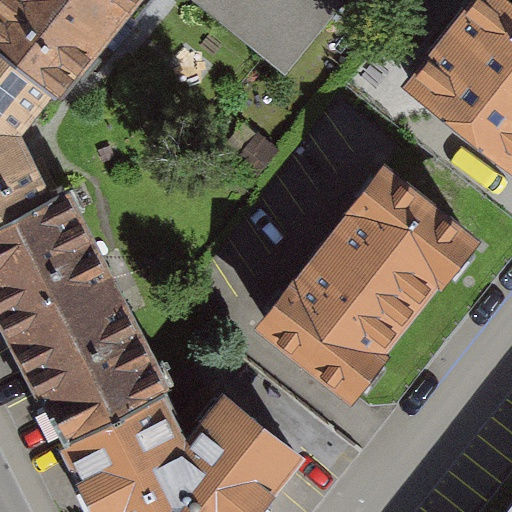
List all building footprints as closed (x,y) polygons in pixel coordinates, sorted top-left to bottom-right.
[(0,0),(0,55),(54,98),(61,105),(144,0),(0,0)] [(511,0),(472,0),(410,73),(511,158),(511,0)] [(0,227),(53,201),(21,141),(54,98),(0,55),(0,227)] [(381,180),(266,325),(363,402),(479,257),(381,180)] [(0,327),(62,450),(164,398),(69,192),(53,201),(0,227),(0,327)] [(254,511),(297,459),(222,400),(190,445),(164,398),(62,450),(92,511),(254,511)]
